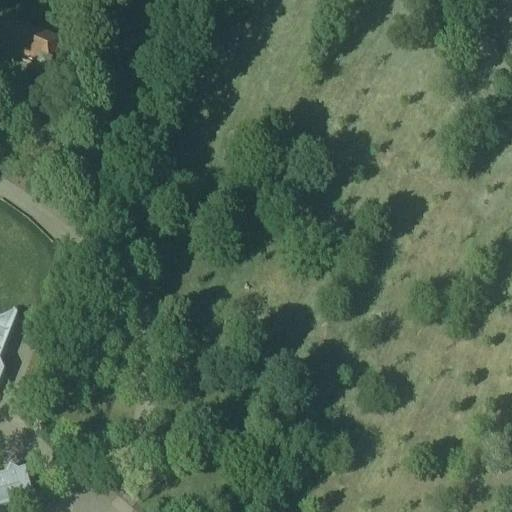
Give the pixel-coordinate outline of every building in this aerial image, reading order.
[(511,12),(508,5),(497,10),(506,28),(511,25),(511,12)] [(62,46),(8,24),(0,42),(0,52),(35,66),(30,77),(50,84),(58,65),(54,64),(62,46)] [(97,183),(78,174),(68,194),(87,203),(97,183)] [(0,393),(6,378),(2,367),(19,324),(13,317),(0,322),(0,393)] [(0,479),(0,511),(35,503),(27,472),(19,474),(11,470),(7,478),(0,479)]
